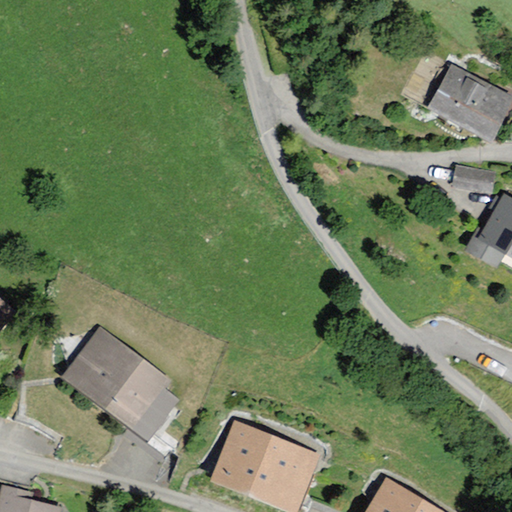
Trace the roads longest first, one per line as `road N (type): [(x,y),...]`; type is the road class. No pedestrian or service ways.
road 1 (unclassified): [(240,0),(270,137),(333,252),(387,319),(511,431)]
road 2 (unclassified): [(218,511),(0,457)]
